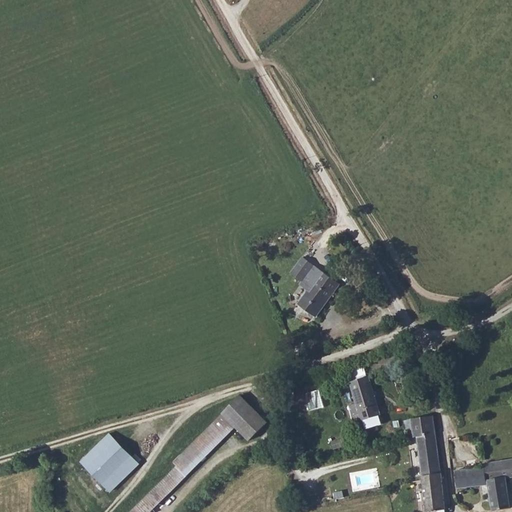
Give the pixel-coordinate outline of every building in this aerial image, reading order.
[(319,276),(302,265),(291,281),(308,293),(319,276)] [(308,293),(296,310),(314,321),(337,288),(319,276),(308,293)] [(368,361),(352,364),(354,378),(370,376),(368,361)] [(347,404),(349,419),(377,415),(372,376),(370,376),(354,378),(352,379),(355,403),(347,404)] [(132,511),(152,511),(236,429),(250,442),(267,425),(266,423),(240,398),(174,464),(178,467),(132,511)] [(410,439),(413,438),(432,435),(433,435),(429,418),(408,422),(410,439)] [(109,493),(140,463),(109,433),(80,461),(109,493)] [(438,473),(432,435),(413,438),(420,476),(438,473)] [(455,472),(458,490),(484,485),(488,484),(488,482),(491,481),(509,478),(511,476),(511,456),(483,462),(484,466),(455,472)] [(443,511),(438,473),(420,476),(422,487),(425,511),(443,511)] [(511,511),(511,494),(509,478),(491,481),(497,511),(501,510),(501,511),(511,511)]
